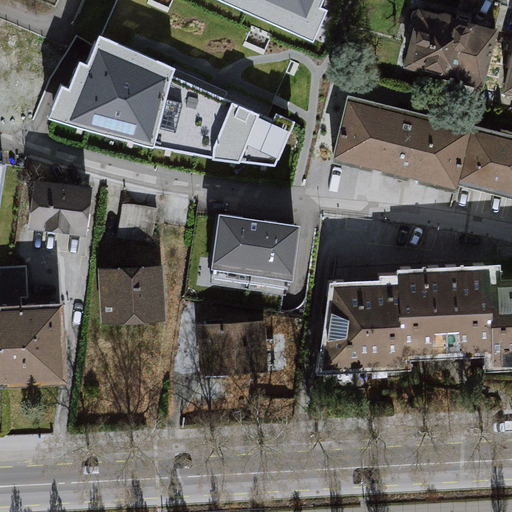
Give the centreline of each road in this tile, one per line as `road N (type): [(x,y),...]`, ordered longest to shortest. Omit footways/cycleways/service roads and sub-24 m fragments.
road 1 (residential): [(0,141),(511,232)]
road 2 (primary): [(511,460),(0,487)]
